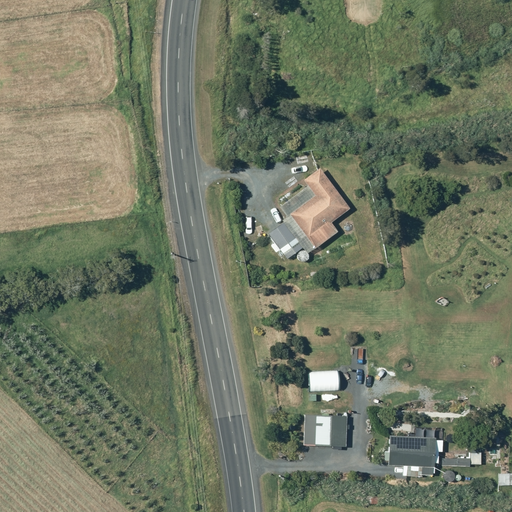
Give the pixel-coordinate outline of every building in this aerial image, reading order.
[(322,167),(306,179),(318,195),(292,213),(318,248),(340,231),(333,222),(352,207),(322,167)] [(271,233),(289,258),(306,246),(288,221),(271,233)] [(329,371),(329,375),(316,375),(315,383),(345,384),(345,376),(335,376),(335,371),(329,371)] [(318,415),(317,445),(348,446),(349,415),(318,415)] [(392,460),(391,465),(424,466),(424,474),(435,475),(436,467),(437,467),(437,462),(441,462),(441,456),(438,455),(439,437),(393,435),(392,451),(387,451),(387,460),(392,460)] [(482,453),(473,453),(473,464),(482,464),(482,453)] [(444,465),(471,466),(471,458),(444,458),(444,465)] [(511,473),(500,473),(500,485),(511,485),(511,473)] [(368,495),(368,502),(379,503),(379,495),(368,495)]
